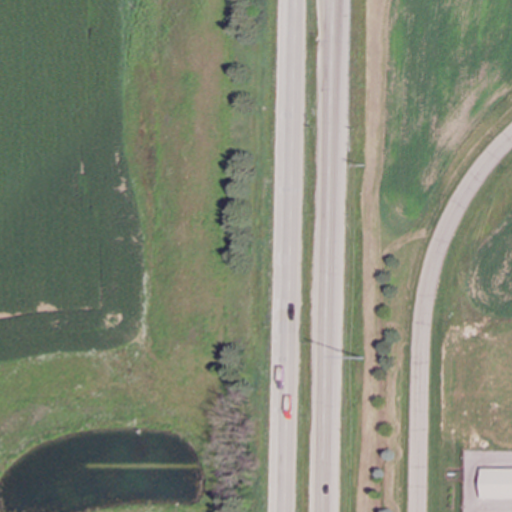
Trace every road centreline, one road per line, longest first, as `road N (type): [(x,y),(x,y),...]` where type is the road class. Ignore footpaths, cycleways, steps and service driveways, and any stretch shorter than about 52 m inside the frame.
road 1 (secondary): [(298,0),(286,511)]
road 2 (secondary): [(324,511),(336,0)]
road 3 (residential): [(416,511),(418,369),(433,259),(475,176),(511,137)]
